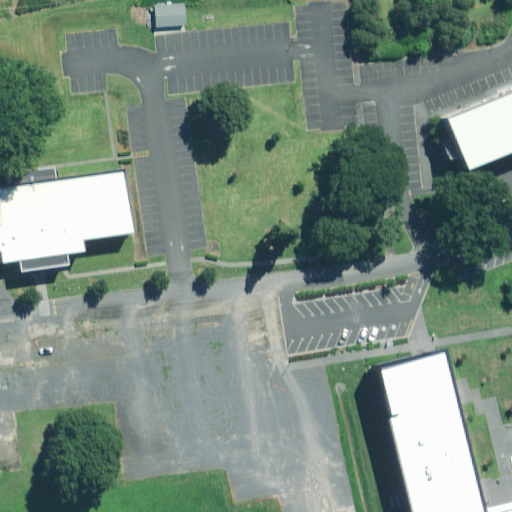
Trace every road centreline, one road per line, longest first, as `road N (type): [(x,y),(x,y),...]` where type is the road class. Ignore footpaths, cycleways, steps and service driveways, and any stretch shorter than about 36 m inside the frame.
road 1 (unclassified): [(0,314),(329,278),(433,259),(511,231)]
road 2 (unknown): [(122,301),(141,457),(196,461)]
road 3 (unknown): [(272,284),(283,368),(316,475)]
road 4 (unknown): [(232,289),(250,455)]
road 5 (unknown): [(183,295),(196,461)]
